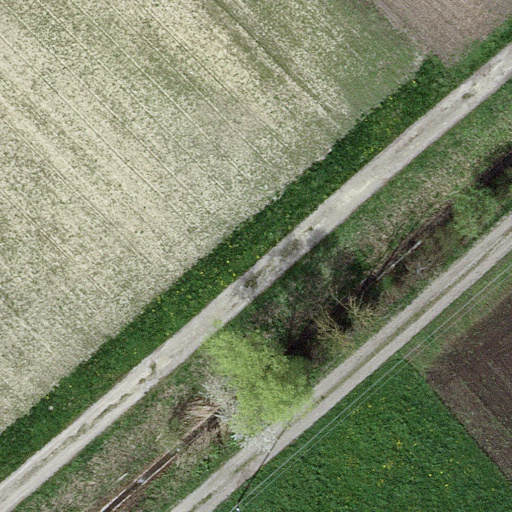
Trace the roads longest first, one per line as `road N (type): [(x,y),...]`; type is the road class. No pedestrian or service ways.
road 1 (track): [(511,60),(0,498)]
road 2 (track): [(235,511),(511,264)]
